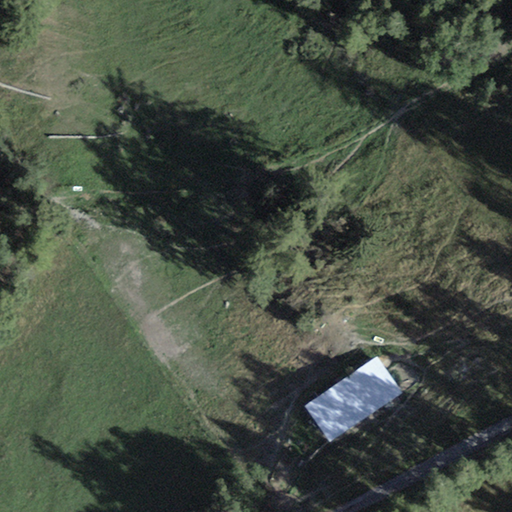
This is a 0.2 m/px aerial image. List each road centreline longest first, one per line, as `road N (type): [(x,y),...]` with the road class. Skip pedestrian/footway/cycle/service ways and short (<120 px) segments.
road 1 (track): [(511,29),(474,70),(289,167),(189,191),(63,197),(25,221),(0,263)]
road 2 (unclassified): [(511,422),(344,511)]
